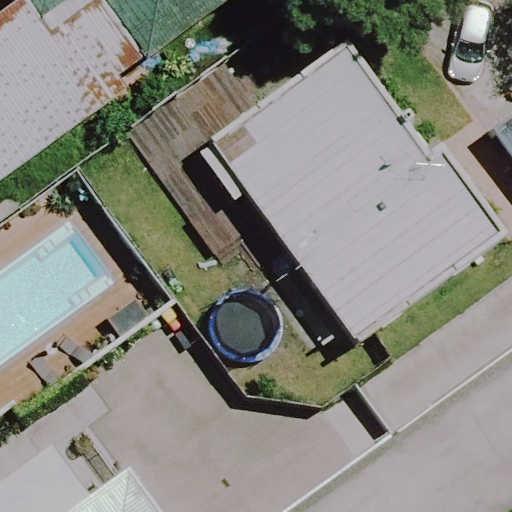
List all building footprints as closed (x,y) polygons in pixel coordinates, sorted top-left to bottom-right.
[(0,182),(150,65),(232,0),(22,0),(30,10),(0,34),(0,182)] [(233,217),(247,206),(357,354),(496,252),(340,42),(331,30),(178,143),(233,217)] [(511,135),(498,145),(511,164),(511,135)] [(109,235),(60,178),(3,227),(52,284),(109,235)] [(75,511),(158,511),(130,473),(75,511)]
